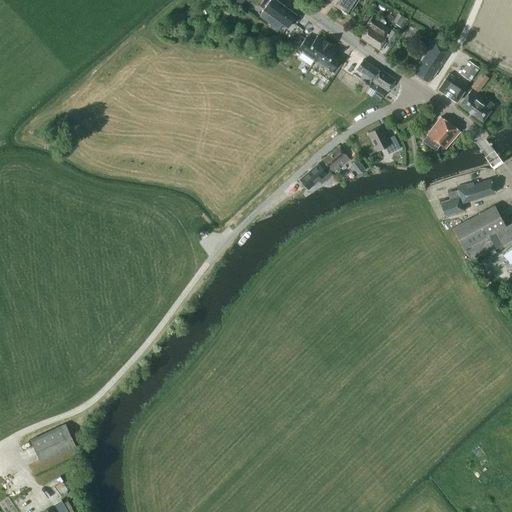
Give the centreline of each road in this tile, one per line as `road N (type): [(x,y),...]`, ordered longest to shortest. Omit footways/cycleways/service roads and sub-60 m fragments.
road 1 (residential): [(209,259),(344,133),(418,86)]
road 2 (tertiary): [(418,86),(294,0)]
road 3 (tertiary): [(503,170),(460,118),(418,86)]
